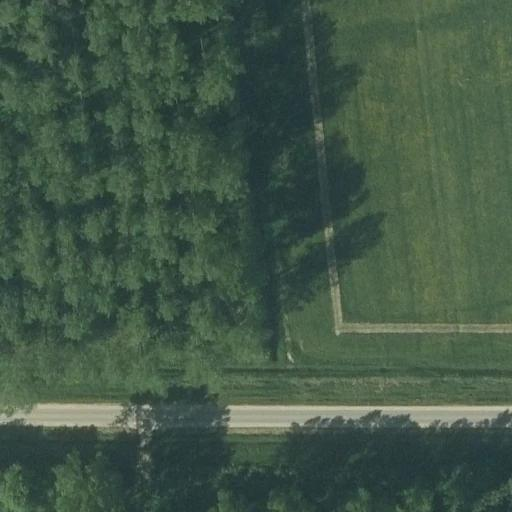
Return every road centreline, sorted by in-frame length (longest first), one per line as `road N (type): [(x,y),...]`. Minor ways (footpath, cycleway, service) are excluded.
road 1 (unclassified): [(511,419),(0,415)]
road 2 (track): [(144,461),(0,458)]
